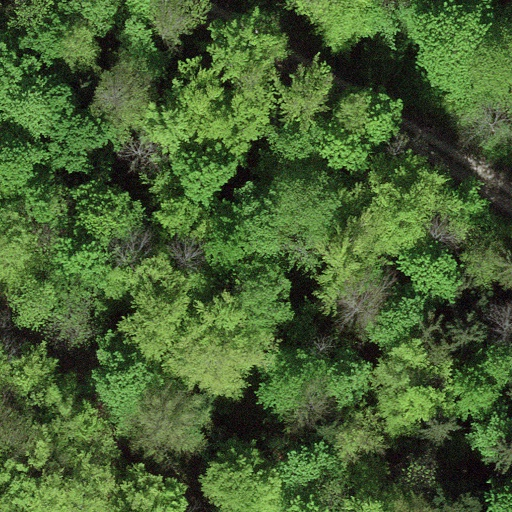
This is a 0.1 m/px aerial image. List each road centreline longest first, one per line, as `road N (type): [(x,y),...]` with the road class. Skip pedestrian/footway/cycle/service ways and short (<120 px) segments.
road 1 (track): [(194,0),(511,197)]
road 2 (track): [(0,316),(113,417),(202,511)]
